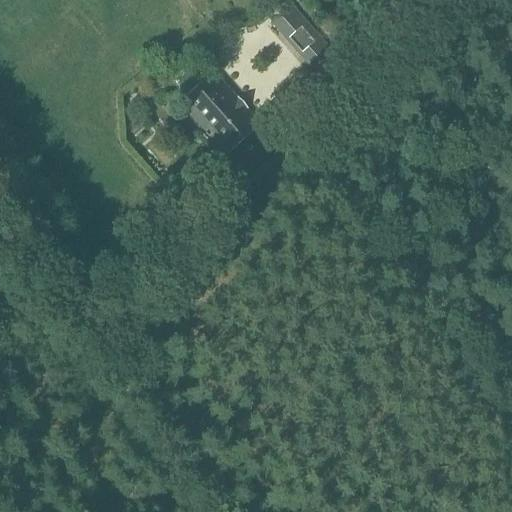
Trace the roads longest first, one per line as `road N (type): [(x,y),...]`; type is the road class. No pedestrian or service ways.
road 1 (track): [(80,325),(456,0)]
road 2 (track): [(80,325),(240,511)]
road 3 (track): [(0,232),(80,325)]
